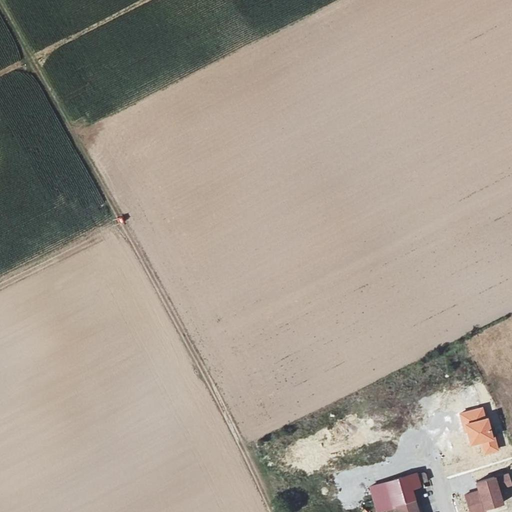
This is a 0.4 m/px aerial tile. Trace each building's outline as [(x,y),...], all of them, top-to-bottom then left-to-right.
[(472,445),(482,443),(485,454),(497,451),(494,439),(493,440),(487,420),(485,421),(482,409),(461,415),(466,432),(468,431),(472,445)] [(423,483),(429,481),(424,469),(418,471),(423,483)] [(396,511),(421,511),(414,489),(422,486),(418,472),(387,482),(395,507),(396,511)] [(477,483),(480,491),(466,495),(471,511),(486,511),(485,510),(503,504),(499,490),(511,485),(508,473),(477,483)] [(395,507),(387,482),(374,486),(382,511),(395,507)] [(353,501),(355,508),(367,505),(365,498),(353,501)]
